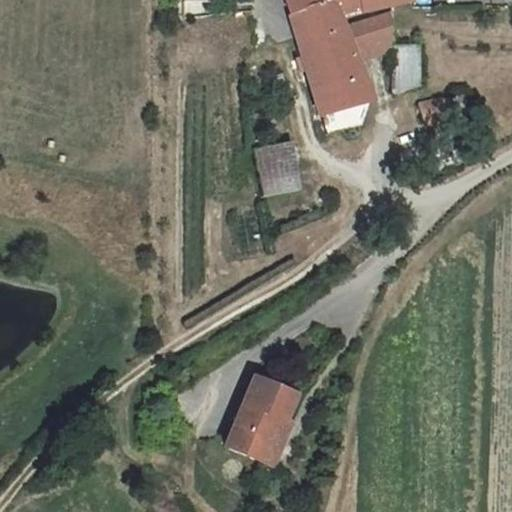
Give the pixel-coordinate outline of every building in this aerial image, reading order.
[(283,0),(288,15),(313,8),(311,0),(283,0)] [(342,30),(339,21),(360,14),(357,0),(311,0),(313,8),(288,15),(297,45),(342,30)] [(357,0),(360,14),(392,4),(411,1),(411,0),(357,0)] [(318,116),(370,101),(355,63),(366,59),(362,49),(392,39),(392,14),(342,30),(297,45),(318,116)] [(392,39),(362,49),(366,59),(393,50),(393,46),(392,39)] [(393,50),(393,92),(418,86),(417,46),(393,46),(393,50)] [(289,143),(252,151),(261,198),(298,191),(289,143)] [(225,447),(262,463),(280,420),(284,422),(295,396),(254,379),(225,447)] [(284,422),(280,420),(262,463),(272,467),(290,425),(284,422)]
